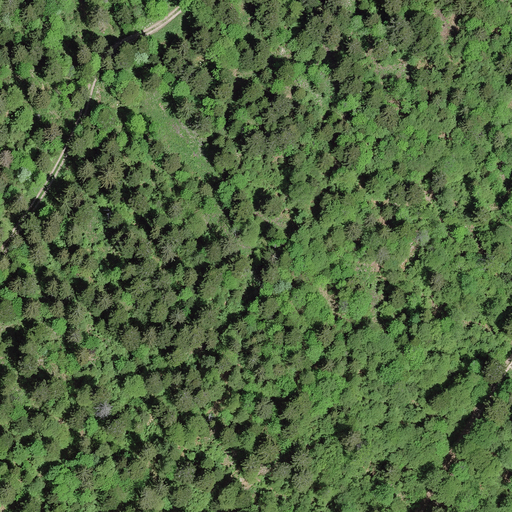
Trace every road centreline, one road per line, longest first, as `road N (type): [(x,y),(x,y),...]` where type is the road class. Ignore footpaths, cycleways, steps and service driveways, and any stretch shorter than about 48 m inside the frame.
road 1 (track): [(192,0),(101,67),(64,157),(0,260)]
road 2 (track): [(420,511),(511,362)]
